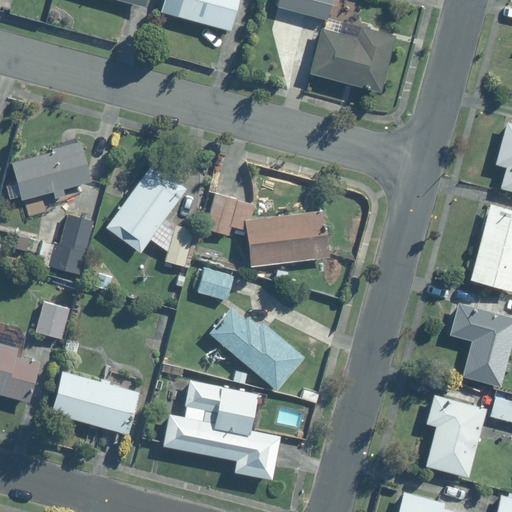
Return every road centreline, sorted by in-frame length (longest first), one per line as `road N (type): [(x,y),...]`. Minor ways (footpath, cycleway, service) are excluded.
road 1 (residential): [(0,50),(422,163)]
road 2 (residential): [(329,511),(422,163)]
road 3 (residential): [(0,467),(165,511)]
road 4 (residential): [(422,163),(464,0)]
